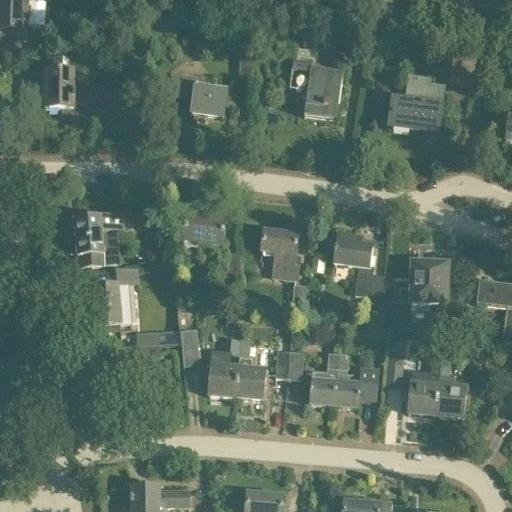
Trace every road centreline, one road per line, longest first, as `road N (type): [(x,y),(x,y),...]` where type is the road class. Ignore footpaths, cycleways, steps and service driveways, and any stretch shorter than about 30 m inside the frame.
road 1 (residential): [(495,511),(489,492),(464,474),(432,467),(216,449),(58,454)]
road 2 (residential): [(413,203),(191,173),(27,170),(0,179)]
road 3 (residential): [(58,454),(35,328),(0,218)]
